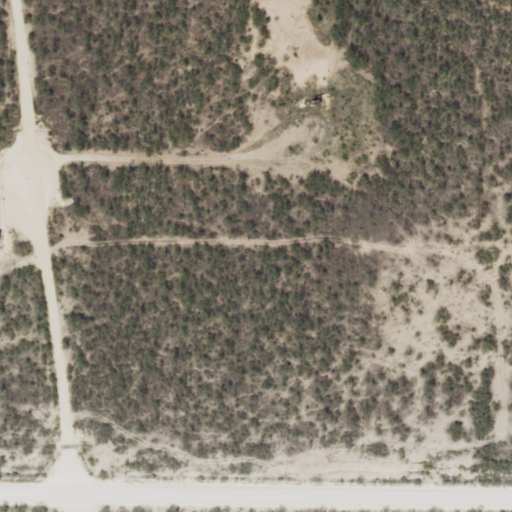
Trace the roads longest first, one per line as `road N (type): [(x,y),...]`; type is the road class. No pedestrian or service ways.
road 1 (residential): [(0,498),(511,510)]
road 2 (track): [(26,0),(70,500)]
